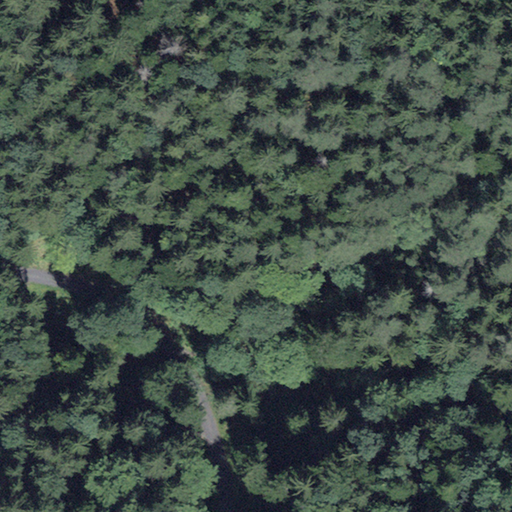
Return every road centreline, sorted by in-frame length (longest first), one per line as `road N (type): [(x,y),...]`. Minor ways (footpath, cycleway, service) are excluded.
road 1 (track): [(226,511),(225,474),(186,375),(151,332)]
road 2 (track): [(151,332),(123,303),(52,274),(0,271)]
